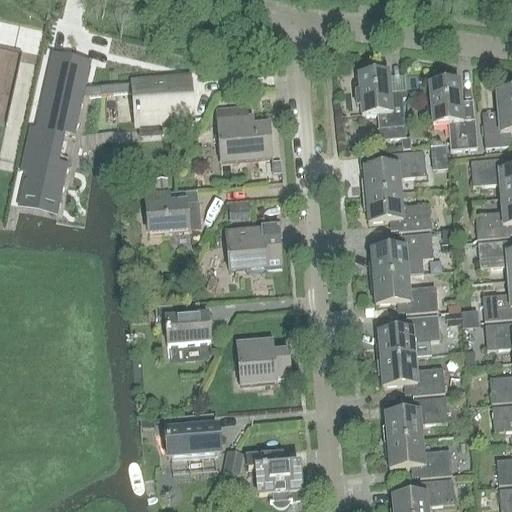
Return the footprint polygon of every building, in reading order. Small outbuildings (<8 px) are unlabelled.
[(0,148),(5,150),(23,70),(26,27),(7,22),(0,31),(0,148)] [(29,122),(20,163),(26,164),(21,186),(60,195),(69,157),(50,153),(57,125),(75,129),(84,91),(113,97),(135,96),(134,87),(114,88),(86,82),(89,70),(72,66),(75,55),(52,50),(35,123),(29,122)] [(379,144),(400,142),(401,153),(410,153),(409,140),(405,141),(402,101),(390,102),(387,76),(357,78),(361,119),(377,118),(379,144)] [(137,127),(189,122),(186,82),(134,87),(135,96),(137,127)] [(449,155),(476,153),(472,110),(460,111),(458,85),(428,88),(432,128),(447,127),(449,155)] [(509,136),(511,135),(511,94),(495,96),(498,122),(482,124),(484,152),(511,150),(509,136)] [(215,112),(216,124),(220,164),(271,159),(269,132),(253,133),(252,121),(251,109),(215,112)] [(363,172),(365,200),(400,197),(399,183),(425,180),(423,155),(391,158),(392,170),(363,172)] [(499,188),(500,203),(511,201),(511,174),(503,175),(502,163),(470,166),(472,191),(499,188)] [(281,174),(280,165),(271,166),(272,175),(281,174)] [(166,183),(154,184),(155,198),(167,197),(166,183)] [(148,239),(200,234),(197,206),(169,209),(168,197),(167,197),(155,198),(145,199),(146,211),(145,211),(148,239)] [(400,197),(365,200),(367,227),(397,224),(398,236),(430,233),(428,208),(401,211),(400,197)] [(511,201),(500,203),(501,216),(474,219),(476,244),(509,241),(508,229),(511,228),(511,201)] [(249,220),(248,206),(229,208),(230,221),(249,220)] [(262,233),(226,236),(229,275),(281,271),(278,244),(277,231),(262,233)] [(452,234),(443,235),(444,244),(453,243),(452,234)] [(370,255),(372,282),(407,279),(406,265),(432,262),(430,237),(398,240),(399,252),(370,255)] [(506,271),(507,284),(511,283),(511,256),(510,257),(509,245),(477,248),(479,273),(506,271)] [(407,279),(372,282),(375,309),(404,306),(405,318),(437,316),(435,290),(408,293),(407,279)] [(511,283),(507,284),(508,298),(481,301),(484,326),(511,323),(511,283)] [(166,349),(209,346),(207,318),(187,319),(186,307),(154,310),(155,323),(164,322),(166,349)] [(459,307),(447,309),(448,317),(460,316),(459,307)] [(448,317),(445,317),(446,329),(461,328),(460,316),(448,317)] [(431,360),(430,345),(439,344),(437,319),(405,322),(406,334),(377,337),(379,365),(414,362),(414,361),(431,360)] [(511,352),(511,327),(484,330),(486,355),(511,352)] [(239,387),(291,383),(288,355),(273,356),(272,344),(236,347),(239,387)] [(473,371),(471,356),(463,357),(465,371),(473,371)] [(379,365),(382,391),(411,388),(412,400),(444,398),(442,372),(415,375),(414,362),(379,365)] [(511,380),(488,383),(491,408),(511,406),(511,380)] [(384,419),(386,447),(421,444),(420,429),(446,427),(444,402),(412,404),(413,416),(384,419)] [(511,435),(511,409),(491,412),(493,437),(511,435)] [(213,430),(213,417),(164,421),(167,461),(219,457),(217,430),(213,430)] [(386,447),(389,473),(418,470),(419,482),(451,480),(449,455),(422,457),(421,444),(386,447)] [(226,454),(222,476),(239,480),(244,457),(226,454)] [(257,498),(268,497),(269,506),(272,506),(273,508),(274,509),(276,510),(278,511),(279,511),(281,511),(282,511),(284,510),(286,509),(287,507),(288,506),(289,504),(301,503),(298,468),(282,469),(281,456),(246,459),(247,473),(255,472),(257,498)] [(511,463),(496,465),(498,490),(511,488),(511,463)] [(391,501),(391,511),(426,511),(427,511),(453,509),(451,484),(419,486),(420,498),(391,501)] [(511,511),(511,492),(498,494),(499,511),(511,511)]
